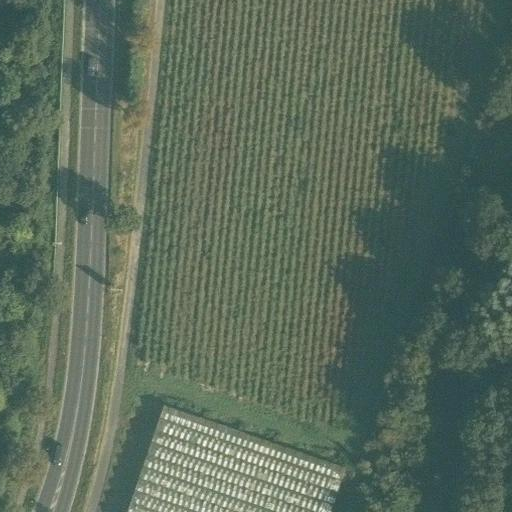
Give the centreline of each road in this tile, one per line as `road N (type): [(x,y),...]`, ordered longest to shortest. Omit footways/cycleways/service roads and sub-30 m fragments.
road 1 (track): [(91,511),(118,381),(159,0)]
road 2 (secondary): [(100,0),(78,409),(50,511)]
